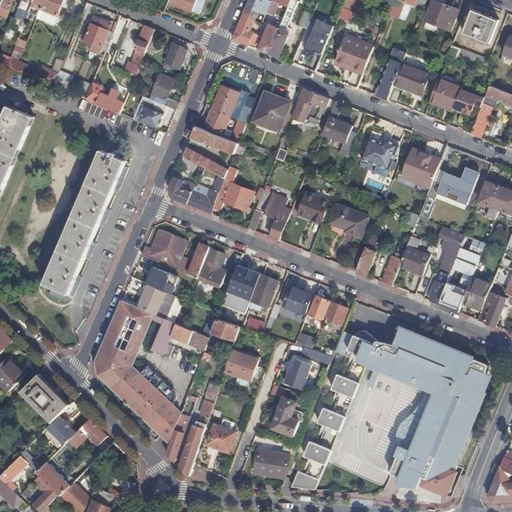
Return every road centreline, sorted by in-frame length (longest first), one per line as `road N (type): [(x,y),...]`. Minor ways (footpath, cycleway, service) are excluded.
road 1 (residential): [(153,206),(511,347)]
road 2 (residential): [(220,44),(511,161)]
road 3 (residential): [(154,491),(349,511)]
road 4 (residential): [(153,206),(75,380)]
road 5 (residential): [(220,44),(153,206)]
road 6 (residential): [(75,380),(153,458),(154,491)]
road 7 (secondary): [(469,511),(511,398)]
road 8 (residential): [(108,0),(220,44)]
